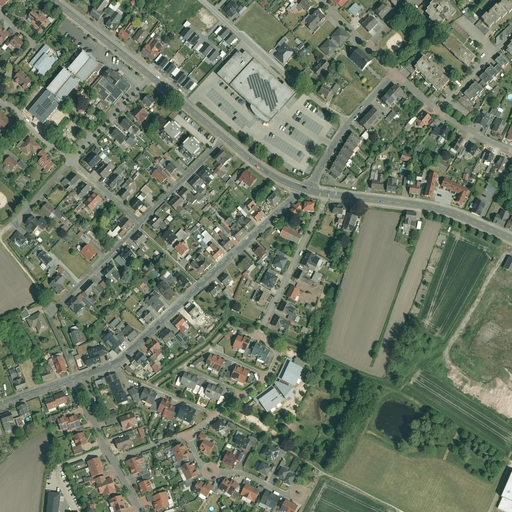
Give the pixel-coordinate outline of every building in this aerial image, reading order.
[(100,0),(91,13),(98,19),(103,13),(101,11),(107,3),(103,0),(100,0)] [(264,9),(268,4),(263,0),(259,5),(264,9)] [(303,9),(306,12),(312,5),(306,0),(304,0),(299,6),(296,9),(300,13),(303,9)] [(432,0),(430,2),(431,3),(429,5),(430,6),(426,10),(427,11),(425,14),(424,14),(429,19),(428,20),(431,23),(432,22),(438,27),(444,20),(447,23),(451,19),(450,18),(455,13),(446,5),(445,6),(439,0),(432,0)] [(497,7),(495,6),(488,14),(489,14),(487,16),(485,14),(481,19),(484,22),(483,23),(489,29),(494,23),(496,24),(501,18),(502,19),(508,13),(509,14),(511,10),(511,6),(508,3),(507,4),(503,0),(497,7)] [(241,8),(232,1),(223,10),(232,18),(241,8)] [(296,9),(299,6),(296,4),(290,10),(293,12),(296,9)] [(358,13),(362,18),(366,14),(355,4),(349,11),(355,16),(358,13)] [(374,13),(382,20),(390,11),(382,4),(374,13)] [(426,10),(421,6),(415,12),(420,16),(423,12),(425,14),(427,11),(426,10)] [(307,28),(311,32),(325,18),(318,10),(306,23),(309,26),(307,28)] [(27,20),(38,29),(46,19),(38,13),(36,15),(31,11),(28,16),(29,17),(27,20)] [(116,12),(106,25),(113,31),(118,24),(116,23),(121,16),(116,12)] [(476,20),(468,12),(464,16),(472,24),(476,20)] [(361,26),(369,33),(377,24),(370,17),(361,26)] [(484,22),(481,19),(475,26),(485,36),(489,32),(482,25),(483,23),(484,22)] [(118,35),(126,41),(131,35),(127,32),(132,26),(128,22),(118,35)] [(142,22),(139,26),(144,30),(147,26),(142,22)] [(470,37),(454,22),(449,25),(466,41),(470,37)] [(510,25),(496,38),(496,44),(499,44),(499,41),(502,41),(502,39),(505,39),(505,36),(508,36),(509,33),(511,33),(511,27),(510,25)] [(181,36),(187,41),(193,33),(187,28),(181,36)] [(223,41),(230,34),(224,28),(217,36),(223,41)] [(10,29),(6,33),(8,34),(7,35),(10,37),(14,33),(10,29)] [(134,39),(141,44),(148,35),(141,30),(134,39)] [(320,49),(329,57),(337,49),(336,47),(338,45),(339,46),(347,38),(339,30),(331,38),(332,39),(330,42),(328,41),(320,49)] [(187,41),(193,46),(199,38),(193,33),(187,41)] [(223,41),(229,46),(230,45),(235,39),(230,34),(223,41)] [(23,44),(15,37),(12,40),(9,44),(9,45),(17,51),(23,44)] [(459,62),(460,62),(466,67),(475,59),(468,52),(467,51),(466,52),(463,48),(458,43),(457,41),(456,42),(451,37),(442,46),(448,51),(449,51),(454,56),(454,57),(459,62)] [(9,44),(12,40),(10,38),(3,45),(7,48),(9,45),(9,44)] [(147,44),(141,52),(152,60),(158,52),(156,51),(161,45),(155,40),(150,46),(147,44)] [(203,47),(198,43),(193,50),(197,53),(203,47)] [(295,52),(285,43),(274,55),(283,64),(295,52)] [(46,53),(49,49),(45,45),(28,65),(33,69),(31,70),(37,75),(36,75),(40,78),(56,60),(52,57),(49,60),(44,54),(45,52),(46,53)] [(199,53),(206,58),(213,50),(206,45),(199,53)] [(283,81),(282,82),(244,48),(241,51),(238,48),(214,73),(248,105),(249,106),(250,111),(254,116),(259,121),(264,123),(268,124),(285,106),(294,96),(297,93),(283,81)] [(358,49),(356,52),(352,48),(347,53),(351,57),(349,59),(362,72),(372,62),(358,49)] [(116,74),(110,69),(106,65),(99,63),(95,60),(94,58),(93,57),(91,56),(92,55),(90,54),(89,54),(83,50),(68,72),(65,70),(28,113),(43,125),(79,82),(84,86),(88,81),(95,87),(91,92),(102,101),(97,107),(105,113),(112,105),(114,105),(130,87),(130,85),(122,79),(122,77),(118,73),(116,74)] [(213,50),(206,58),(212,63),(219,55),(213,50)] [(498,58),(494,62),(498,65),(502,68),(504,66),(505,67),(509,63),(501,56),(498,59),(498,58)] [(157,63),(155,65),(162,71),(169,63),(162,57),(157,63)] [(441,90),(448,82),(436,70),(436,69),(423,57),(416,65),(416,66),(414,68),(415,70),(426,80),(425,81),(436,91),(437,93),(438,91),(440,89),(441,90)] [(313,71),(320,78),(330,67),(323,60),(313,71)] [(176,69),(169,63),(162,71),(169,77),(171,75),(176,69)] [(414,68),(409,64),(405,68),(412,74),(415,70),(414,68)] [(502,68),(498,65),(494,69),(499,74),(503,69),(502,68)] [(482,75),(479,78),(482,81),(486,85),(488,82),(489,83),(493,80),(491,78),(493,76),(495,78),(499,74),(494,69),(491,66),(488,69),(484,72),(485,73),(483,75),(482,75)] [(301,73),(306,78),(311,73),(306,67),(301,73)] [(171,75),(175,78),(180,72),(181,71),(177,68),(176,69),(171,75)] [(20,71),(12,80),(24,90),(32,80),(20,71)] [(175,78),(173,80),(180,86),(187,78),(180,72),(175,78)] [(187,78),(180,86),(187,92),(189,90),(194,84),(187,78)] [(486,85),(482,81),(478,86),(483,91),(487,86),(486,85)] [(194,84),(189,90),(191,92),(197,85),(195,83),(194,84)] [(467,91),(463,95),(470,101),(472,99),(474,100),(477,96),(476,95),(478,93),(479,94),(483,91),(478,86),(475,83),(473,86),(472,85),(469,89),(469,90),(467,92),(467,91)] [(320,92),(327,96),(331,90),(324,85),(320,92)] [(403,93),(395,85),(382,100),(389,107),(403,93)] [(339,104),(348,110),(352,103),(349,101),(354,94),(349,90),(339,104)] [(154,103),(148,97),(143,102),(149,108),(154,103)] [(474,109),(461,97),(457,101),(471,113),(474,109)] [(136,104),(138,106),(143,111),(145,108),(139,102),(136,104)] [(76,105),(76,112),(89,111),(89,104),(76,105)] [(138,106),(131,114),(135,117),(139,122),(140,121),(141,123),(148,116),(146,114),(147,114),(143,111),(138,106)] [(381,116),(373,109),(359,123),(367,130),(381,116)] [(395,121),(399,117),(392,110),(384,120),(388,123),(392,119),(395,121)] [(431,118),(423,112),(416,121),(417,122),(418,128),(422,127),(423,127),(425,126),(428,125),(428,122),(431,118)] [(0,129),(2,131),(9,122),(0,114),(0,129)] [(476,123),(484,127),(488,118),(480,114),(476,123)] [(411,126),(417,119),(414,117),(408,124),(411,126)] [(126,118),(120,125),(127,132),(130,129),(136,134),(140,129),(126,118)] [(493,130),(501,134),(506,123),(498,119),(493,130)] [(183,132),(172,120),(159,132),(171,144),(183,132)] [(437,136),(446,141),(452,132),(442,125),(440,128),(436,126),(435,127),(433,132),(438,135),(437,136)] [(125,140),(127,138),(117,129),(111,135),(121,144),(125,140)] [(360,136),(365,140),(369,136),(364,132),(360,136)] [(332,168),(330,170),(338,177),(342,172),(341,171),(346,166),(345,164),(349,159),(348,158),(353,153),(352,152),(357,147),(356,146),(361,141),(353,134),(350,136),(348,139),(349,140),(346,142),(344,145),(345,146),(343,148),(340,151),(341,152),(339,155),(337,157),(338,158),(336,161),(333,164),(334,165),(332,168)] [(128,136),(127,138),(125,140),(132,148),(136,144),(128,136)] [(203,148),(191,136),(179,148),(191,159),(203,148)] [(460,147),(464,140),(456,136),(452,143),(453,144),(450,149),(457,153),(457,152),(460,147)] [(30,150),(34,154),(40,147),(29,137),(24,143),(19,149),(26,155),(30,150)] [(19,149),(24,143),(21,141),(15,147),(18,149),(19,149)] [(418,144),(413,150),(418,153),(422,147),(418,144)] [(465,153),(472,157),(478,149),(471,144),(467,150),(465,153)] [(43,157),(45,158),(47,156),(42,151),(38,156),(41,159),(43,157)] [(219,170),(231,158),(227,154),(226,155),(222,152),(215,159),(218,162),(215,166),(219,170)] [(494,155),(486,152),(482,161),(490,164),(494,155)] [(93,153),(85,162),(92,169),(100,160),(93,153)] [(407,162),(409,155),(400,153),(398,159),(407,162)] [(37,164),(47,173),(54,166),(45,158),(43,157),(41,159),(37,164)] [(448,165),(443,162),(444,160),(440,157),(435,167),(444,172),(448,165)] [(3,164),(11,172),(17,165),(16,165),(8,158),(3,164)] [(508,162),(500,159),(498,163),(497,163),(494,169),(503,173),(504,171),(508,162)] [(20,160),(16,165),(17,165),(23,171),(27,167),(20,160)] [(166,163),(163,166),(171,174),(176,169),(170,164),(169,165),(166,163)] [(102,179),(110,170),(107,167),(103,164),(99,168),(100,169),(96,173),(102,179)] [(160,174),(161,173),(163,171),(157,164),(154,167),(157,170),(156,170),(160,174)] [(198,175),(208,185),(211,181),(207,177),(211,174),(205,168),(198,175)] [(116,175),(118,177),(122,173),(118,169),(113,174),(115,175),(116,175)] [(155,178),(161,184),(166,178),(161,173),(160,174),(156,170),(151,175),(155,179),(155,178)] [(240,178),(250,186),(256,178),(246,171),(240,178)] [(14,182),(23,188),(27,181),(24,179),(24,178),(23,178),(24,175),(20,172),(14,182)] [(437,175),(429,173),(424,197),(432,198),(437,175)] [(70,182),(73,186),(79,180),(73,174),(67,180),(70,182)] [(344,180),(351,185),(356,179),(349,174),(344,180)] [(373,180),(372,189),(382,190),(384,175),(379,174),(378,181),(373,180)] [(106,185),(112,190),(116,186),(117,187),(123,181),(118,177),(116,175),(115,175),(106,185)] [(189,184),(200,195),(204,191),(199,187),(202,184),(196,178),(189,184)] [(70,182),(67,180),(66,179),(61,183),(65,187),(70,182)] [(230,179),(225,183),(230,187),(234,183),(230,179)] [(395,192),(397,180),(389,179),(388,191),(395,192)] [(468,190),(445,179),(441,186),(459,194),(455,202),(461,205),(468,190)] [(410,186),(410,193),(418,194),(420,183),(416,182),(415,187),(410,186)] [(77,195),(81,199),(90,189),(84,184),(78,190),(79,192),(77,195)] [(484,189),(493,195),(496,190),(487,184),(484,189)] [(140,191),(146,196),(151,191),(145,186),(140,191)] [(118,196),(124,201),(130,195),(124,189),(118,196)] [(196,200),(184,189),(178,195),(184,201),(186,198),(192,204),(196,200)] [(72,190),(63,200),(65,202),(70,197),(71,197),(75,193),(72,190)] [(84,204),(91,211),(101,200),(94,193),(84,204)] [(274,194),(267,200),(272,207),(280,200),(274,194)] [(169,205),(179,215),(183,211),(179,207),(183,203),(177,197),(169,205)] [(129,206),(136,212),(143,205),(136,199),(129,206)] [(472,212),(480,215),(485,204),(477,201),(472,212)] [(303,210),(303,211),(313,212),(314,203),(304,202),(303,204),(301,204),(300,205),(298,203),(290,211),(294,216),(302,209),(303,210)] [(47,204),(40,212),(48,218),(53,213),(54,211),(47,204)] [(81,204),(75,210),(78,212),(84,206),(81,204)] [(208,204),(201,210),(204,213),(211,207),(208,204)] [(342,214),(343,206),(334,205),(333,213),(342,214)] [(249,212),(258,222),(264,216),(256,206),(249,212)] [(56,209),(54,211),(53,213),(60,220),(64,216),(56,209)] [(500,216),(497,215),(494,222),(503,226),(509,214),(502,211),(500,216)] [(405,224),(410,224),(410,221),(415,221),(416,213),(406,212),(405,224)] [(343,228),(352,231),(356,216),(348,213),(343,228)] [(40,225),(38,222),(32,217),(25,224),(27,227),(26,228),(32,233),(40,225)] [(155,230),(159,227),(163,231),(166,227),(156,217),(149,224),(155,230)] [(242,217),(237,222),(247,231),(254,225),(248,219),(245,221),(242,217)] [(41,219),(38,222),(40,225),(44,229),(48,225),(41,219)] [(117,234),(121,238),(132,225),(125,219),(114,231),(117,234)] [(232,235),(238,241),(245,235),(235,224),(232,227),(236,232),(232,235)] [(189,232),(191,234),(198,227),(196,225),(189,232)] [(284,228),(280,236),(297,244),(301,236),(284,228)] [(199,239),(197,241),(205,249),(207,247),(205,245),(212,238),(204,230),(200,235),(203,238),(201,241),(199,239)] [(24,238),(17,231),(9,239),(15,244),(16,243),(20,248),(26,242),(27,241),(24,238)] [(107,245),(117,234),(114,231),(112,233),(110,231),(102,240),(107,245)] [(169,231),(162,238),(170,246),(178,239),(169,231)] [(28,233),(24,238),(27,241),(26,242),(30,246),(36,241),(28,233)] [(142,244),(146,239),(140,233),(132,241),(142,251),(145,248),(142,244)] [(221,245),(227,251),(234,245),(224,234),(221,237),(225,242),(221,245)] [(80,239),(86,245),(90,241),(83,235),(80,239)] [(175,250),(182,257),(188,250),(184,246),(186,244),(183,241),(175,250)] [(210,255),(216,261),(223,255),(213,244),(210,247),(214,252),(210,255)] [(80,253),(89,261),(97,254),(88,245),(80,253)] [(260,259),(266,254),(258,246),(253,251),(260,259)] [(127,248),(119,256),(126,264),(130,259),(132,261),(136,257),(127,248)] [(39,249),(33,256),(37,260),(37,259),(49,271),(54,265),(55,265),(39,249)] [(307,252),(301,265),(314,271),(320,259),(315,256),(307,252)] [(278,255),(273,265),(283,270),(288,259),(284,257),(278,254),(278,255)] [(191,265),(200,275),(211,265),(201,255),(191,265)] [(126,264),(119,256),(114,261),(121,268),(126,264)] [(511,258),(509,257),(503,269),(511,273),(511,258)] [(246,271),(253,265),(247,258),(240,263),(246,271)] [(267,264),(260,259),(256,264),(264,267),(267,264)] [(57,268),(54,265),(49,271),(47,273),(47,274),(49,276),(57,268)] [(108,280),(112,276),(117,282),(122,276),(111,265),(102,274),(108,280)] [(60,267),(56,271),(61,275),(65,271),(60,267)] [(299,270),(295,279),(303,283),(304,281),(308,283),(310,280),(305,278),(307,274),(299,270)] [(173,278),(182,288),(188,282),(178,272),(173,278)] [(268,272),(267,272),(262,283),(273,289),(278,277),(276,276),(268,272)] [(61,293),(66,289),(61,284),(65,281),(59,275),(49,285),(57,293),(57,296),(61,296),(61,293)] [(145,287),(143,285),(149,279),(144,275),(139,281),(141,283),(137,287),(142,291),(145,287)] [(219,281),(226,288),(229,285),(228,284),(231,281),(225,275),(219,281)] [(106,279),(102,282),(107,287),(111,284),(106,279)] [(155,287),(168,301),(174,296),(162,281),(155,287)] [(257,290),(260,291),(263,286),(252,281),(249,287),(257,290)] [(91,282),(82,291),(84,293),(87,296),(92,292),(97,297),(101,293),(91,282)] [(221,291),(214,284),(207,291),(213,298),(221,291)] [(286,297),(294,300),(299,291),(291,287),(286,297)] [(227,288),(224,290),(231,297),(234,295),(227,288)] [(231,297),(224,290),(222,293),(230,302),(228,306),(231,307),(234,301),(231,297)] [(260,291),(257,290),(252,299),(263,305),(268,295),(260,291)] [(80,295),(75,300),(79,304),(84,299),(81,295),(80,295)] [(147,303),(156,313),(163,306),(154,296),(147,303)] [(84,299),(82,301),(89,309),(94,305),(86,297),(84,299)] [(67,306),(76,315),(83,308),(79,304),(75,300),(74,299),(67,306)] [(283,303),(280,310),(292,316),(295,309),(283,303)] [(198,311),(192,304),(186,310),(192,317),(193,316),(196,320),(200,317),(197,313),(198,311)] [(22,320),(29,316),(26,310),(19,314),(22,320)] [(152,317),(146,311),(140,317),(146,323),(152,317)] [(35,327),(39,333),(48,328),(40,313),(26,320),(31,329),(35,327)] [(179,317),(172,324),(181,332),(182,334),(183,334),(186,330),(183,327),(186,324),(179,317)] [(290,324),(276,317),(272,325),(280,329),(281,326),(288,330),(290,324)] [(120,333),(129,342),(136,335),(127,326),(120,333)] [(175,337),(168,329),(159,336),(166,344),(175,337)] [(69,335),(74,347),(86,342),(82,332),(79,333),(78,331),(69,335)] [(109,348),(115,355),(124,346),(113,334),(110,337),(115,343),(109,348)] [(177,335),(174,338),(179,344),(183,341),(181,340),(177,335)] [(199,336),(195,340),(200,344),(204,341),(199,336)] [(249,344),(250,340),(244,337),(244,339),(238,336),(236,339),(233,347),(239,349),(239,348),(245,351),(249,344)] [(161,348),(154,341),(147,348),(154,355),(157,358),(162,354),(158,350),(161,348)] [(260,346),(257,344),(252,354),(259,357),(258,358),(265,362),(270,351),(266,350),(263,348),(264,347),(260,346)] [(78,348),(81,355),(86,353),(83,346),(78,348)] [(83,358),(86,367),(100,363),(98,357),(107,354),(103,346),(87,352),(89,356),(83,358)] [(141,353),(134,360),(135,361),(139,366),(141,364),(144,368),(148,365),(144,361),(146,359),(141,353)] [(219,372),(224,361),(220,359),(215,357),(211,354),(205,365),(219,372)] [(53,361),(58,375),(66,372),(61,358),(53,361)] [(191,363),(193,367),(202,361),(200,358),(191,363)] [(259,401),(267,412),(283,401),(279,396),(282,394),(286,400),(289,397),(292,399),(295,396),(292,393),(295,390),(288,387),(289,384),(295,387),(303,369),(291,363),(293,360),(287,358),(278,378),(280,380),(279,383),(276,381),(274,383),(276,386),(273,388),(272,385),(253,399),(256,404),(259,401)] [(139,366),(135,361),(131,364),(136,370),(140,366),(139,366)] [(236,367),(231,378),(243,383),(248,373),(245,371),(240,369),(236,367)] [(40,376),(42,382),(52,379),(48,368),(43,370),(44,374),(40,376)] [(185,373),(180,383),(194,389),(199,379),(195,377),(189,375),(185,373)] [(95,382),(97,389),(109,384),(114,397),(115,397),(118,405),(127,401),(124,393),(123,393),(116,375),(95,382)] [(20,380),(14,382),(17,392),(27,389),(24,380),(21,381),(20,380)] [(209,384),(205,395),(218,401),(223,390),(219,388),(214,386),(209,384)] [(156,398),(157,394),(145,389),(143,392),(140,400),(152,405),(156,398)] [(46,405),(48,411),(57,407),(57,406),(66,402),(65,398),(63,393),(54,397),(54,398),(45,401),(46,405)] [(169,405),(170,403),(166,401),(163,400),(158,412),(164,415),(164,416),(170,419),(175,408),(172,406),(169,405)] [(16,408),(20,417),(29,414),(25,405),(16,408)] [(190,423),(195,412),(191,410),(186,408),(182,406),(177,417),(190,423)] [(0,418),(5,432),(11,429),(9,422),(13,421),(10,413),(0,416),(0,418)] [(133,413),(119,418),(123,429),(137,424),(133,413)] [(40,415),(32,417),(35,425),(42,422),(40,415)] [(70,429),(70,431),(80,427),(76,415),(66,419),(66,417),(57,420),(61,432),(70,429)] [(23,426),(20,417),(15,419),(18,428),(23,426)] [(220,419),(214,424),(219,432),(226,427),(220,419)] [(142,438),(147,437),(143,427),(139,429),(142,438)] [(81,446),(88,444),(84,433),(72,437),(76,448),(81,446)] [(240,434),(235,443),(245,449),(250,440),(240,434)] [(132,445),(128,435),(114,440),(118,450),(121,449),(122,451),(131,448),(130,445),(132,445)] [(199,450),(209,455),(214,445),(204,440),(199,450)] [(183,444),(172,449),(178,462),(189,457),(187,453),(184,448),(183,444)] [(263,454),(274,460),(280,450),(268,444),(263,454)] [(75,456),(84,453),(81,446),(76,448),(72,449),(75,456)] [(227,452),(223,462),(233,467),(238,457),(227,452)] [(130,470),(132,475),(142,471),(140,463),(144,462),(142,456),(135,458),(127,461),(130,470)] [(94,460),(87,462),(92,477),(101,474),(102,471),(104,469),(100,458),(94,460)] [(192,462),(181,467),(187,480),(198,475),(196,470),(194,467),(192,462)] [(257,471),(267,476),(271,467),(262,463),(257,471)] [(284,480),(283,482),(287,484),(290,486),(295,476),(288,473),(289,471),(282,468),(278,477),(281,478),(284,480)] [(511,511),(511,471),(500,497),(501,498),(497,508),(509,511),(511,511)] [(104,476),(94,480),(99,495),(102,494),(103,496),(116,492),(110,478),(105,480),(104,476)] [(236,483),(233,481),(231,483),(228,481),(225,479),(218,489),(225,493),(226,491),(232,495),(239,485),(236,483)] [(149,480),(139,484),(142,494),(153,491),(149,480)] [(210,485),(207,483),(206,485),(202,483),(199,481),(192,491),(199,495),(200,493),(206,496),(213,487),(210,485)] [(246,484),(241,495),(254,501),(259,490),(255,488),(251,486),(246,484)] [(261,502),(274,509),(280,497),(277,495),(269,492),(266,490),(261,502)] [(154,504),(156,511),(170,506),(167,499),(169,499),(166,492),(152,497),(155,503),(154,504)] [(60,511),(62,494),(48,493),(45,511),(60,511)] [(121,496),(110,500),(113,511),(114,511),(125,508),(121,496)] [(298,505),(286,499),(284,502),(280,511),(282,511),(294,511),(296,508),(298,505)]
